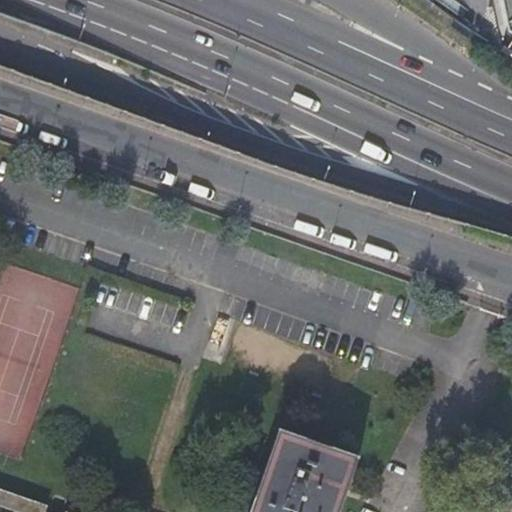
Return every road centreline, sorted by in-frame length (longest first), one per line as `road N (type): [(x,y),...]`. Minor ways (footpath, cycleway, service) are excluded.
road 1 (tertiary): [(0,95),(511,276)]
road 2 (trunk): [(0,43),(319,164),(511,222)]
road 3 (trunk): [(50,0),(177,47),(511,196)]
road 4 (trunk): [(511,131),(216,0)]
road 5 (trunk): [(511,111),(345,0)]
